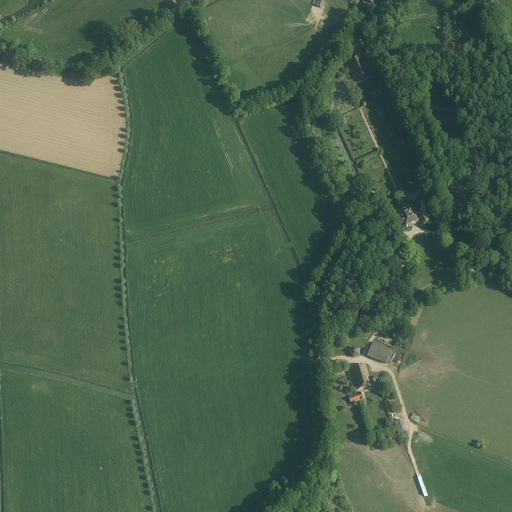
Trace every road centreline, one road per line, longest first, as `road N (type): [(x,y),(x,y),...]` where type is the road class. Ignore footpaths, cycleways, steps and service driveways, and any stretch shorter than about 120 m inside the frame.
road 1 (unclassified): [(263,511),(316,455),(321,304),(351,240),(351,221),(314,129),(315,102),(330,66),(390,0)]
road 2 (unclassified): [(0,49),(53,63),(102,61),(191,0)]
road 3 (track): [(320,341),(511,257)]
